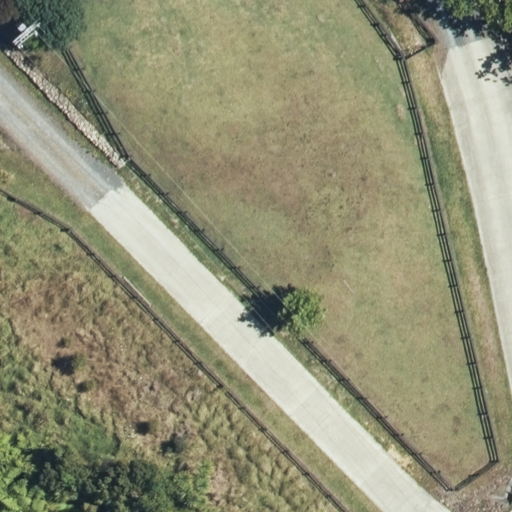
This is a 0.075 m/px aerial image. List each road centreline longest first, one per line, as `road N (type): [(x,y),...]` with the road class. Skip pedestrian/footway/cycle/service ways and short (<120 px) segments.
road 1 (unknown): [(511,495),(205,250),(0,30)]
road 2 (track): [(456,0),(511,152)]
